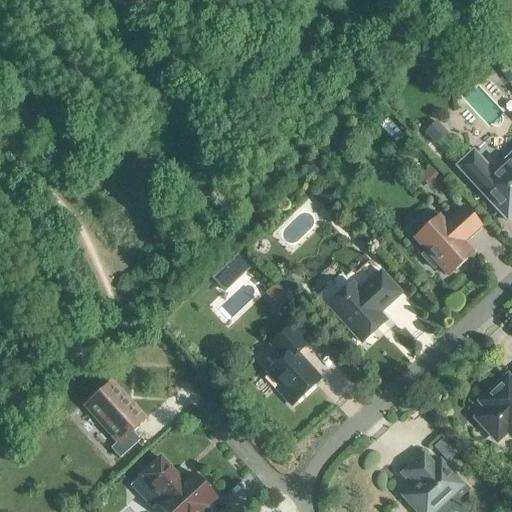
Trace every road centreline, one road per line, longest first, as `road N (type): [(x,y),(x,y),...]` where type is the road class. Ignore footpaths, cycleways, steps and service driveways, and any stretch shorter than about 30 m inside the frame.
road 1 (residential): [(304,492),(318,460),(511,285)]
road 2 (residential): [(304,492),(270,483),(201,405)]
